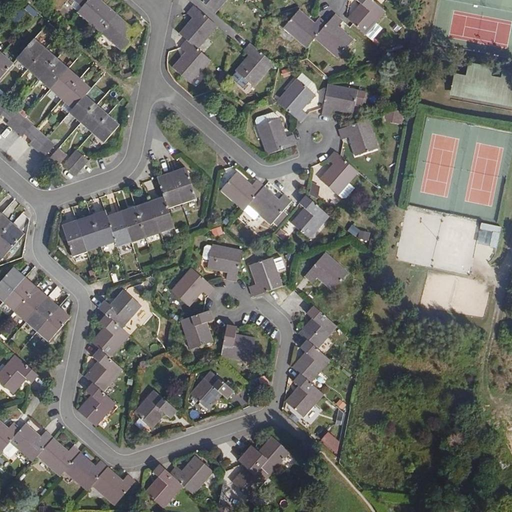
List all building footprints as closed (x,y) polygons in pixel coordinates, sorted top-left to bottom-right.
[(72,6),(78,11),(77,12),(123,53),(145,29),(137,22),(132,27),(102,1),(102,0),(73,0),(75,2),(72,6)] [(214,14),(225,0),(243,0),(247,3),(249,0),(197,0),(198,0),(214,14)] [(353,0),(358,5),(345,19),(363,36),(369,41),(379,29),(373,24),(383,13),(370,1),(370,0),(353,0)] [(209,60),(196,49),(216,26),(193,6),(186,14),(191,18),(177,33),(185,40),(179,47),(184,51),(170,66),(189,83),(209,60)] [(313,38),(325,25),(317,18),(312,23),(297,10),(281,28),(304,48),(313,38)] [(19,14),(13,19),(17,23),(22,17),(19,14)] [(335,58),(351,40),(337,26),(341,22),(333,15),(325,25),(313,38),(335,58)] [(392,24),(387,29),(394,35),(399,30),(392,24)] [(17,60),(73,109),(70,113),(103,142),(119,124),(96,105),(105,95),(94,85),(91,89),(35,40),(17,60)] [(252,88),(273,65),(249,43),(242,50),(248,55),(233,71),(252,88)] [(0,79),(13,65),(0,53),(0,79)] [(470,70),(468,80),(456,77),(453,94),(507,105),(511,84),(511,78),(511,77),(503,76),(502,82),(492,80),(493,74),(470,70)] [(121,71),(117,76),(119,76),(124,80),(133,77),(138,75),(136,73),(132,74),(131,72),(125,74),(121,71)] [(301,72),(296,78),(314,93),(316,90),(314,84),(301,72)] [(301,109),(314,94),(314,93),(296,78),(295,78),(275,101),(293,117),(299,122),(306,114),(301,109)] [(352,106),(356,90),(325,84),(321,108),(320,115),(330,117),(331,110),(351,114),(352,106)] [(363,92),(356,90),(352,106),(360,107),(363,92)] [(0,117),(2,115),(5,112),(10,106),(0,96),(0,117)] [(5,112),(2,115),(9,121),(12,118),(5,112)] [(7,124),(22,137),(24,134),(27,131),(32,125),(17,112),(12,118),(9,121),(7,124)] [(263,122),(277,118),(270,112),(261,115),(263,122)] [(265,154),(295,144),(291,134),(284,136),(278,117),(277,118),(263,122),(254,125),(265,154)] [(376,148),(366,119),(343,127),(337,129),(340,139),(347,136),(354,156),(376,148)] [(27,131),(24,134),(32,141),(34,138),(27,131)] [(45,157),(56,145),(40,131),(34,138),(32,141),(29,144),(45,157)] [(50,158),(59,165),(68,155),(59,148),(50,158)] [(74,176),(87,160),(76,150),(63,166),(74,176)] [(338,155),(334,152),(327,160),(333,164),(320,179),(338,196),(342,198),(346,198),(355,188),(349,183),(359,173),(338,155)] [(168,209),(181,204),(196,199),(186,169),(157,178),(163,197),(107,217),(105,211),(62,226),(73,257),(116,243),(117,248),(174,229),(168,209)] [(279,200),(256,180),(251,185),(236,172),(219,191),(243,211),(247,206),(258,215),(270,226),(273,223),(277,226),(287,214),(283,211),(290,202),(282,195),(279,200)] [(312,182),(309,195),(318,199),(320,186),(312,182)] [(311,238),(331,215),(306,195),(299,203),(305,208),(292,222),(311,238)] [(258,215),(247,206),(243,210),(254,220),(258,215)] [(0,256),(2,258),(23,234),(0,214),(0,256)] [(281,229),(275,234),(285,242),(290,237),(281,229)] [(359,230),(357,238),(368,241),(370,233),(359,230)] [(278,242),(271,237),(269,240),(276,246),(278,242)] [(497,253),(500,239),(492,238),(490,252),(497,253)] [(209,260),(211,245),(207,245),(204,247),(202,256),(205,260),(209,260)] [(237,274),(241,251),(212,245),(211,245),(209,260),(207,269),(226,273),(225,280),(235,282),(237,274)] [(325,253),(305,276),(312,283),(317,278),(333,291),(349,272),(325,253)] [(278,270),(285,267),(282,257),(275,259),(278,270)] [(281,287),(272,258),(248,266),(255,286),(249,287),(252,297),(281,287)] [(0,283),(0,297),(49,341),(70,317),(15,268),(0,283)] [(207,296),(214,289),(209,284),(191,269),(171,291),(190,307),(203,292),(207,296)] [(123,372),(110,360),(130,337),(123,330),(143,307),(124,291),(111,305),(106,300),(98,308),(107,316),(100,323),(105,329),(92,344),(99,351),(92,358),(98,364),(85,377),(91,383),(85,391),(90,396),(78,410),(96,428),(117,405),(103,393),(123,372)] [(310,384),(330,361),(317,350),(337,328),(314,308),(307,315),(312,320),(299,335),(307,341),(300,349),(305,353),(291,368),(298,374),(292,382),(297,387),(283,401),(302,418),(322,395),(310,384)] [(214,342),(207,324),(213,321),(210,311),(203,314),(180,322),(190,351),(214,342)] [(173,314),(170,317),(175,322),(178,318),(173,314)] [(252,363),(256,339),(237,335),(238,328),(228,326),(226,333),(221,357),(252,363)] [(32,383),(39,375),(34,371),(15,354),(0,370),(0,382),(13,394),(27,380),(32,383)] [(234,392),(210,371),(191,394),(209,410),(222,396),(227,401),(234,392)] [(263,377),(258,378),(262,389),(267,387),(269,380),(263,377)] [(177,412),(153,391),(133,414),(152,430),(165,416),(170,420),(177,412)] [(34,462),(38,457),(60,477),(65,472),(87,492),(92,486),(114,506),(136,483),(127,475),(123,481),(111,470),(109,470),(100,462),(96,466),(74,446),(69,452),(45,431),(42,435),(28,423),(22,430),(14,423),(10,428),(0,419),(0,451),(1,453),(4,450),(11,442),(19,449),(34,462)] [(322,441),(336,450),(342,442),(328,433),(322,441)] [(250,501),(290,456),(272,439),(258,455),(251,449),(238,463),(244,470),(231,484),(250,501)] [(11,442),(4,450),(4,452),(10,457),(12,457),(19,449),(11,442)] [(193,496),(213,473),(194,457),(181,473),(176,468),(169,475),(160,467),(159,467),(152,475),(157,479),(145,494),(162,510),(183,487),(193,496)] [(223,494),(219,511),(236,511),(238,497),(223,494)] [(4,500),(0,503),(0,505),(5,510),(10,505),(4,500)]
